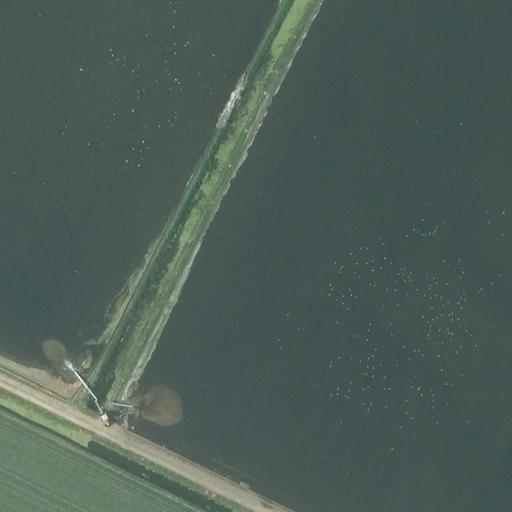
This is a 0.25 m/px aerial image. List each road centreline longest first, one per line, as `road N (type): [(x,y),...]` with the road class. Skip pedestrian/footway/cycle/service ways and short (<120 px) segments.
road 1 (track): [(106,435),(325,0)]
road 2 (track): [(264,511),(0,383)]
